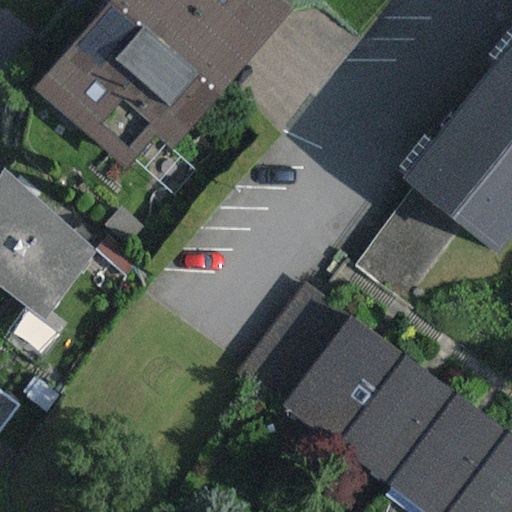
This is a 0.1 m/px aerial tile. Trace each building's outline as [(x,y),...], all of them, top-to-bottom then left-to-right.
[(106,0),(41,80),(131,154),(156,124),(172,137),(249,44),(257,51),(273,31),(296,4),(291,0),(106,0)] [(511,36),(405,171),(421,184),(472,225),(498,245),(511,227),(511,36)] [(1,159),(0,160),(0,281),(52,317),(102,246),(1,159)] [(420,297),(472,225),(421,184),(365,259),(420,297)] [(314,282),(247,372),(349,448),(416,358),(314,282)] [(416,358),(349,448),(399,486),(467,396),(416,358)] [(0,437),(26,402),(0,382),(0,437)] [(511,430),(467,396),(399,486),(434,511),(459,511),(511,441),(511,430)] [(511,511),(511,441),(459,511),(511,511)]
